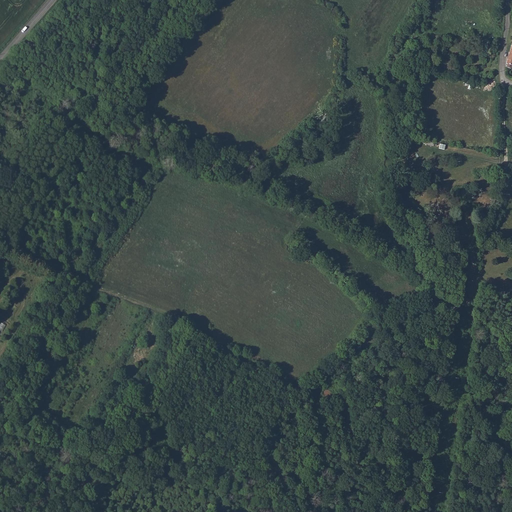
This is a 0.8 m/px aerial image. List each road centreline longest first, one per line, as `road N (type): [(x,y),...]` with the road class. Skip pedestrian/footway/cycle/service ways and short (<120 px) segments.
road 1 (track): [(387,337),(306,389),(0,236)]
road 2 (track): [(501,81),(506,154),(492,222),(443,295),(387,337)]
road 3 (track): [(387,337),(407,511)]
